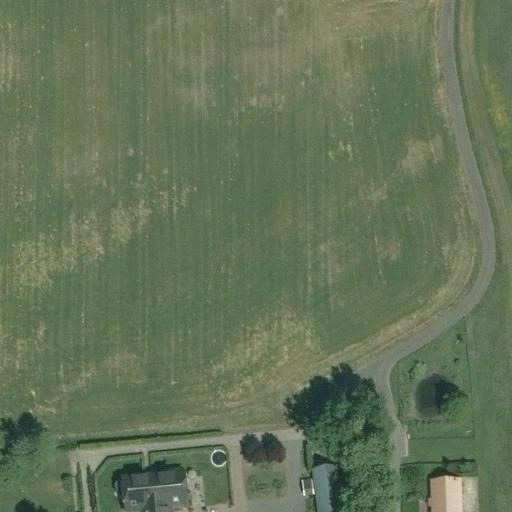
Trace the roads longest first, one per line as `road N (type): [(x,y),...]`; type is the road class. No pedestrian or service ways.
road 1 (unclassified): [(389,358),(461,311),(486,263),(448,65),(448,0)]
road 2 (unclassified): [(389,358),(385,451),(334,457),(319,433),(329,401),(380,364)]
